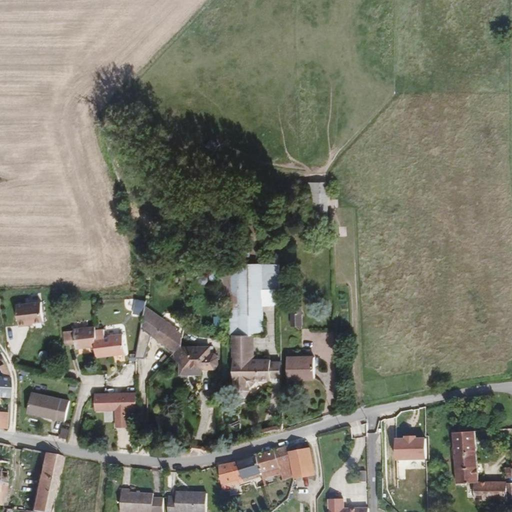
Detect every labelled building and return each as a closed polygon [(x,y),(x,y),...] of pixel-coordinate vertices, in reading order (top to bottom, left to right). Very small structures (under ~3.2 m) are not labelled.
[(331,216),(330,185),(310,185),(310,217),(331,216)] [(282,319),(281,263),(244,262),(244,318),(244,348),(237,348),(237,353),(257,353),(257,354),(266,354),(266,321),(282,319)] [(148,322),(149,302),(140,303),(140,322),(148,322)] [(174,330),(179,324),(150,302),(149,302),(148,322),(148,331),(167,346),(174,330)] [(46,322),(44,303),(19,305),(20,326),(31,326),(35,325),(35,323),(46,322)] [(304,311),(304,303),(295,303),(295,311),(304,311)] [(304,324),(304,311),(295,311),(295,323),(304,324)] [(134,354),(134,333),(115,333),(115,323),(106,323),(106,318),(75,319),(75,334),(85,334),(85,341),(104,341),(105,355),(134,354)] [(185,339),(174,330),(167,346),(177,352),(178,355),(178,350),(184,351),(184,346),(185,339)] [(224,360),(222,358),(218,356),(213,356),(213,351),(184,351),(178,350),(178,355),(178,367),(184,367),(185,376),(204,376),(205,370),(218,370),(222,368),(224,365),(224,360)] [(274,396),(274,381),(274,378),(257,378),(257,354),(257,353),(237,353),(237,412),(240,416),(248,416),(252,412),(252,404),(253,405),(258,400),(256,399),(274,399),(274,396)] [(318,376),(318,355),(291,355),(292,375),(318,376)] [(284,396),(284,381),(274,381),(274,396),(284,396)] [(136,387),(93,390),(94,408),(116,406),(131,405),(137,404),(136,387)] [(64,422),(70,400),(31,391),(26,412),(64,422)] [(131,405),(116,406),(117,426),(132,425),(131,405)] [(0,427),(8,428),(9,410),(0,409),(0,427)] [(96,434),(96,420),(84,420),(83,433),(96,434)] [(511,485),(486,486),(484,434),(457,437),(458,486),(475,487),(476,502),(511,502),(511,463),(511,479),(511,485)] [(397,459),(428,459),(428,436),(397,436),(397,459)] [(0,502),(3,503),(8,447),(0,444),(0,502)] [(287,445),(276,451),(280,467),(284,480),(294,477),(287,445)] [(280,467),(276,451),(271,452),(258,456),(263,471),(268,470),(280,467)] [(318,481),(315,459),(314,451),(299,453),(296,454),(296,461),(293,462),(297,484),(299,484),(318,481)] [(263,471),(258,456),(249,460),(243,461),(228,464),(216,464),(218,476),(236,475),(236,477),(256,476),(257,471),(263,471)] [(63,483),(66,464),(48,460),(44,481),(63,483)] [(58,511),(63,483),(44,481),(39,511),(58,511)] [(163,511),(164,496),(151,496),(151,492),(121,491),(120,511),(163,511)] [(215,511),(215,493),(187,494),(178,496),(176,496),(176,511),(215,511)] [(176,511),(176,496),(169,496),(169,499),(168,511),(176,511)] [(368,511),(369,509),(358,509),(347,509),(347,511),(343,510),(342,499),(328,499),(328,511),(368,511)]
